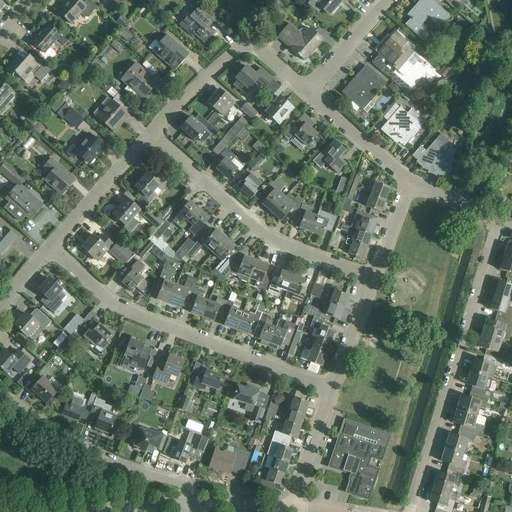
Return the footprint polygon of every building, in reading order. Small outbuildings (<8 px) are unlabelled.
[(67,0),(63,6),(64,7),(59,13),(71,24),(80,14),(86,19),(98,7),(89,0),(85,0),(83,3),(79,0),(67,0)] [(202,0),(197,0),(196,3),(203,9),(207,4),(202,0)] [(216,0),(211,6),(220,14),(225,8),(216,0)] [(342,1),(344,3),(346,0),(310,0),(307,4),(318,13),(322,9),(329,15),(342,1)] [(410,18),(405,25),(423,41),(429,34),(420,26),(428,17),(440,27),(450,16),(431,0),(419,0),(416,4),(406,15),(410,18)] [(214,21),(199,7),(190,17),(188,15),(180,24),(193,36),(195,34),(204,42),(210,35),(209,34),(212,31),(208,28),(214,21)] [(127,21),(122,16),(116,22),(120,27),(127,21)] [(466,24),(460,19),(454,25),(460,30),(466,24)] [(118,27),(112,22),(107,28),(113,33),(118,27)] [(60,35),(47,23),(31,41),(44,53),(57,39),(64,45),(71,37),(64,31),(60,35)] [(305,61),(316,48),(323,40),(310,29),(303,36),(289,24),(279,36),(293,48),(291,49),(305,61)] [(119,34),(128,42),(133,36),(125,28),(119,34)] [(389,38),(388,36),(375,51),(397,71),(407,59),(413,65),(419,59),(405,45),(407,42),(395,32),(389,38)] [(155,40),(148,47),(152,51),(175,71),(180,64),(189,55),(189,54),(167,34),(159,43),(155,40)] [(123,48),(115,40),(110,45),(119,53),(123,48)] [(83,62),(89,55),(83,50),(77,57),(83,62)] [(6,70),(12,76),(15,73),(23,80),(30,72),(41,82),(51,70),(44,64),(40,68),(37,65),(38,63),(29,56),(24,62),(18,56),(6,70)] [(136,63),(121,80),(128,86),(125,89),(134,97),(137,94),(143,99),(158,83),(136,63)] [(244,95),(257,80),(265,87),(273,79),(260,68),(255,74),(246,66),(236,78),(237,80),(233,85),(244,95)] [(369,102),(385,83),(365,66),(359,73),(362,75),(354,83),(356,85),(353,87),(350,85),(343,93),(361,109),(368,101),(369,102)] [(438,73),(443,77),(450,70),(445,66),(438,73)] [(385,67),(380,71),(391,81),(395,76),(385,67)] [(4,85),(0,81),(0,104),(4,99),(9,103),(15,96),(11,93),(12,92),(10,90),(11,89),(5,84),(4,85)] [(105,82),(100,87),(106,92),(111,86),(105,82)] [(391,83),(388,87),(399,96),(403,92),(397,86),(396,87),(391,83)] [(219,89),(207,102),(223,116),(234,103),(219,89)] [(271,89),(266,95),(270,98),(275,92),(271,89)] [(408,101),(413,95),(405,89),(400,95),(408,101)] [(279,97),(265,113),(278,124),(292,108),(279,97)] [(458,113),(465,101),(460,97),(452,109),(458,113)] [(57,114),(67,104),(60,98),(51,108),(57,114)] [(110,99),(95,116),(114,132),(124,120),(128,115),(126,114),(121,109),(112,101),(110,99)] [(240,109),(252,119),(257,113),(246,103),(240,109)] [(64,117),(72,108),(67,104),(57,114),(62,119),(64,117)] [(389,119),(380,130),(393,141),(397,136),(399,137),(399,138),(401,139),(398,143),(403,147),(404,146),(406,144),(425,121),(411,109),(407,113),(400,107),(389,119)] [(78,114),(72,108),(64,117),(76,128),(84,119),(78,114)] [(83,109),(78,114),(84,119),(89,115),(83,109)] [(39,119),(32,112),(25,120),(32,127),(39,119)] [(293,125),(284,136),(285,137),(290,141),(295,136),(307,146),(309,148),(310,148),(312,149),(314,148),(315,146),(316,144),(316,143),(314,141),(313,139),(317,134),(310,128),(314,124),(303,114),(293,125)] [(180,128),(195,142),(198,138),(203,143),(215,129),(199,115),(195,120),(191,117),(180,128)] [(242,119),(225,138),(230,143),(248,124),(242,119)] [(33,129),(39,135),(45,129),(39,123),(33,129)] [(31,135),(38,141),(41,137),(34,132),(31,135)] [(83,139),(85,141),(80,146),(75,142),(66,152),(74,159),(78,154),(89,164),(103,147),(88,133),(83,139)] [(455,150),(444,145),(448,140),(441,133),(425,151),(420,146),(412,156),(417,161),(416,162),(422,168),(423,166),(429,168),(428,171),(427,172),(435,175),(444,179),(445,179),(447,174),(450,166),(453,159),(452,159),(455,150)] [(34,140),(30,137),(22,146),(26,149),(34,140)] [(224,138),(219,143),(226,149),(226,148),(230,144),(224,138)] [(323,151),(314,161),(320,166),(324,162),(325,163),(337,173),(346,164),(339,158),(345,151),(334,141),(329,147),(324,152),(323,151)] [(226,149),(215,160),(220,164),(216,169),(222,174),(221,175),(226,180),(227,179),(228,179),(237,169),(239,171),(243,167),(243,165),(237,160),(235,160),(229,154),(231,152),(226,148),(226,149)] [(260,154),(249,166),(254,171),(264,159),(260,154)] [(75,179),(65,170),(52,158),(43,168),(50,174),(45,180),(61,195),(75,179)] [(6,162),(0,168),(0,170),(12,181),(18,175),(19,173),(6,162)] [(141,180),(135,187),(142,193),(140,196),(145,201),(148,204),(157,194),(153,191),(156,187),(161,191),(168,183),(163,179),(154,171),(150,176),(147,174),(146,175),(141,180)] [(255,190),(261,183),(250,173),(244,181),(245,182),(239,189),(250,199),(257,192),(255,190)] [(351,187),(355,189),(360,177),(356,176),(351,187)] [(341,177),(335,193),(343,196),(349,179),(341,177)] [(271,212),(285,197),(278,192),(285,184),(277,178),(265,191),(270,195),(262,204),(271,212)] [(370,195),(385,200),(390,188),(375,183),(370,195)] [(17,185),(6,198),(10,202),(18,209),(12,215),(20,221),(25,215),(30,219),(42,205),(19,184),(18,184),(17,185)] [(351,187),(347,199),(351,201),(355,189),(351,187)] [(122,204),(113,214),(126,225),(123,228),(128,233),(131,230),(138,222),(133,217),(139,210),(132,203),(123,195),(121,194),(116,200),(122,204)] [(385,200),(370,195),(366,207),(380,212),(385,200)] [(291,203),(285,197),(271,212),(281,221),(289,212),(295,218),(302,200),(297,196),(291,203)] [(175,218),(172,221),(182,230),(189,222),(199,210),(190,202),(175,218)] [(310,232),(316,216),(310,214),(312,208),(302,204),(297,215),(303,218),(299,228),(310,232)] [(148,209),(143,215),(158,228),(163,222),(148,209)] [(199,210),(189,222),(193,226),(189,230),(194,235),(209,219),(199,210)] [(357,210),(350,227),(372,235),(376,223),(371,221),(373,216),(357,210)] [(325,213),(319,211),(316,216),(310,232),(321,237),(325,226),(332,229),(337,217),(325,213)] [(163,222),(158,228),(152,235),(157,239),(157,240),(158,239),(170,225),(165,220),(163,222)] [(372,235),(350,227),(342,224),(340,230),(349,233),(347,239),(367,247),(372,235)] [(2,229),(0,226),(0,252),(1,253),(15,237),(4,227),(2,229)] [(204,244),(213,252),(225,238),(226,236),(222,232),(220,234),(216,230),(214,232),(209,228),(202,235),(194,245),(191,248),(186,253),(192,258),(196,253),(204,244)] [(334,234),(329,246),(337,249),(342,237),(338,236),(334,234)] [(92,235),(82,247),(97,261),(112,244),(101,235),(97,239),(92,235)] [(152,235),(148,239),(159,248),(162,252),(164,250),(166,248),(167,246),(158,239),(157,240),(157,239),(152,235)] [(225,238),(213,252),(222,260),(214,269),(220,273),(231,261),(238,253),(233,249),(234,247),(225,238)] [(148,239),(136,253),(143,258),(149,250),(150,249),(154,253),(159,248),(148,239)] [(369,248),(367,247),(347,239),(345,244),(351,246),(348,253),(355,256),(355,258),(359,260),(360,258),(363,259),(364,256),(366,257),(369,248)] [(119,241),(110,252),(122,263),(132,252),(119,241)] [(180,260),(186,253),(191,248),(194,245),(188,241),(175,255),(180,260)] [(511,247),(506,246),(503,258),(511,260),(511,247)] [(248,282),(249,278),(256,261),(244,257),(240,267),(236,265),(231,261),(220,273),(225,278),(230,272),(238,276),(240,280),(248,282)] [(511,260),(503,258),(499,270),(511,273),(511,278),(511,280),(511,279),(511,260)] [(144,266),(138,260),(130,269),(132,270),(121,282),(125,286),(124,287),(130,292),(131,291),(132,292),(136,288),(141,292),(148,284),(137,274),(144,266)] [(265,290),(271,274),(265,272),(267,265),(256,261),(249,278),(256,281),(254,286),(258,288),(265,290)] [(169,304),(176,285),(168,282),(172,272),(163,269),(157,284),(162,286),(157,300),(169,304)] [(273,279),(272,279),(268,291),(278,295),(281,288),(287,290),(294,272),(288,269),(286,270),(286,272),(282,271),(279,278),(278,281),(273,279)] [(291,300),(301,303),(306,292),(300,290),(304,279),(300,278),(301,276),(300,274),(294,272),(287,290),(294,293),(291,300)] [(48,299),(44,304),(53,313),(63,302),(62,302),(67,297),(67,295),(61,290),(48,278),(38,290),(48,299)] [(183,288),(176,285),(169,304),(180,309),(185,295),(191,297),(194,288),(197,282),(187,278),(183,288)] [(511,279),(511,280),(510,286),(498,282),(497,285),(494,284),(491,294),(511,300),(511,279)] [(310,295),(314,297),(319,299),(323,287),(315,283),(310,295)] [(194,288),(191,297),(189,300),(195,302),(191,313),(202,317),(208,301),(202,299),(204,292),(194,288)] [(329,303),(344,308),(348,296),(334,291),(329,303)] [(511,321),(511,319),(511,300),(491,294),(488,305),(490,306),(489,309),(502,312),(500,318),(501,318),(511,321)] [(215,304),(208,301),(202,317),(213,321),(217,311),(223,313),(222,316),(228,302),(217,297),(215,304)] [(228,302),(222,316),(227,318),(224,326),(236,330),(242,313),(236,310),(237,308),(232,306),(234,303),(228,300),(228,302)] [(339,320),(344,308),(329,303),(324,300),(322,305),(328,307),(326,310),(325,314),(339,320)] [(306,305),(304,312),(315,317),(318,318),(322,310),(311,306),(307,304),(306,305)] [(25,313),(15,325),(27,336),(28,336),(34,341),(39,335),(51,322),(37,309),(30,317),(25,313)] [(242,313),(236,330),(247,335),(250,327),(255,329),(256,329),(260,317),(262,313),(256,311),(255,314),(250,312),(249,315),(242,313)] [(271,321),(260,317),(256,329),(262,331),(259,339),(261,340),(260,343),(268,347),(275,328),(269,325),(271,321)] [(318,318),(315,317),(311,327),(319,330),(316,338),(330,343),(335,331),(330,329),(333,324),(318,318)] [(511,330),(511,321),(501,318),(499,324),(486,320),(482,333),(501,339),(509,341),(511,330)] [(70,334),(78,325),(72,320),(64,329),(70,334)] [(70,334),(67,338),(72,343),(78,337),(80,340),(83,336),(95,347),(98,345),(103,349),(109,343),(106,341),(112,335),(99,324),(97,327),(91,322),(88,325),(83,320),(78,325),(70,334)] [(275,328),(268,347),(276,350),(278,346),(280,347),(281,345),(282,344),(283,340),(289,342),(294,330),(284,326),(282,330),(275,328)] [(63,332),(58,337),(62,341),(67,336),(63,332)] [(499,346),(501,339),(482,333),(478,347),(492,351),(490,357),(503,361),(507,362),(506,355),(504,355),(506,348),(499,346)] [(316,338),(311,349),(326,355),(330,343),(316,338)] [(124,355),(120,365),(128,368),(130,366),(135,368),(136,368),(143,371),(149,356),(150,356),(154,358),(156,351),(151,349),(150,352),(143,349),(144,346),(145,344),(130,339),(124,354),(124,355)] [(292,355),(294,350),(296,343),(292,342),(288,354),(292,355)] [(12,367),(19,373),(30,361),(19,351),(13,357),(4,349),(0,353),(0,367),(7,374),(12,367)] [(311,349),(309,356),(307,361),(321,367),(326,355),(311,349)] [(474,359),(470,372),(487,377),(493,379),(496,366),(501,367),(503,361),(490,357),(484,355),(482,361),(474,359)] [(152,379),(166,384),(170,374),(177,377),(183,361),(169,356),(164,368),(158,366),(152,379)] [(35,364),(39,368),(43,364),(39,360),(35,364)] [(511,364),(510,364),(503,362),(501,367),(509,370),(511,370),(511,364)] [(201,364),(198,373),(193,385),(204,389),(206,385),(217,389),(222,376),(214,373),(215,370),(201,364)] [(468,372),(466,378),(468,379),(466,385),(472,387),(474,387),(473,393),(474,394),(488,398),(491,399),(493,393),(493,392),(488,391),(492,379),(486,377),(487,377),(470,372),(468,372)] [(17,382),(23,387),(29,380),(23,375),(17,382)] [(38,383),(32,378),(24,387),(33,395),(35,393),(46,403),(58,390),(43,377),(38,383)] [(144,384),(139,397),(150,402),(154,393),(149,391),(151,387),(144,384)] [(130,385),(127,392),(137,396),(140,389),(134,387),(130,385)] [(251,421),(260,424),(264,410),(253,406),(259,389),(249,386),(248,389),(236,386),(232,400),(245,404),(243,410),(254,413),(251,421)] [(485,410),(488,398),(474,394),(472,400),(461,396),(457,409),(476,415),(478,408),(485,410)] [(70,400),(67,399),(64,404),(66,405),(63,414),(78,420),(79,416),(87,419),(91,408),(87,406),(83,405),(85,400),(72,395),(70,400)] [(183,395),(178,408),(185,411),(190,398),(183,395)] [(279,395),(273,400),(277,405),(283,401),(279,395)] [(109,413),(111,407),(104,404),(105,402),(96,398),(88,418),(97,422),(94,428),(110,434),(112,427),(115,427),(117,422),(115,421),(116,416),(109,413)] [(293,398),(289,410),(304,415),(308,403),(293,398)] [(266,415),(270,416),(274,405),(270,403),(266,415)] [(474,423),(476,415),(457,409),(454,409),(451,419),(454,419),(453,423),(464,426),(462,432),(475,436),(482,438),(485,427),(474,423)] [(300,426),(304,415),(289,410),(286,422),(300,426)] [(214,423),(208,421),(205,428),(212,430),(214,423)] [(353,474),(352,475),(351,476),(351,477),(350,478),(350,479),(350,480),(350,481),(350,482),(350,483),(350,484),(349,484),(347,492),(356,495),(356,496),(355,496),(356,497),(357,498),(358,498),(359,498),(360,499),(362,499),(363,499),(363,498),(363,497),(367,499),(372,485),(373,485),(374,484),(374,483),(375,482),(375,481),(376,479),(376,478),(376,477),(375,477),(377,469),(366,466),(369,456),(381,460),(389,436),(344,421),(329,466),(344,471),(345,468),(354,471),(353,474)] [(296,439),(300,426),(286,422),(281,434),(274,431),(272,437),(290,443),(291,437),(296,439)] [(511,428),(504,427),(501,436),(511,439),(511,437),(511,428)] [(151,454),(154,448),(161,451),(167,436),(159,433),(158,435),(140,428),(135,440),(139,449),(151,454)] [(458,431),(457,437),(449,434),(445,448),(463,453),(466,440),(473,442),(475,436),(462,432),(458,431)] [(167,443),(163,453),(172,457),(171,458),(185,464),(187,457),(191,447),(203,452),(208,440),(191,433),(187,444),(179,441),(178,441),(169,437),(167,443)] [(254,439),(248,437),(246,444),(252,446),(254,439)] [(274,457),(288,462),(292,450),(288,448),(290,443),(272,437),(266,455),(274,457)] [(230,470),(243,474),(250,453),(236,448),(234,454),(215,447),(208,467),(229,474),(230,470)] [(460,460),(463,453),(445,448),(441,461),(449,464),(447,469),(463,474),(467,462),(460,460)] [(250,462),(255,464),(258,452),(254,451),(250,462)] [(284,474),(288,462),(274,457),(270,469),(284,474)] [(250,462),(246,475),(251,476),(255,464),(250,462)] [(275,484),(280,486),(284,474),(270,469),(266,481),(261,479),(258,490),(272,492),(275,484)] [(438,473),(433,487),(450,492),(452,484),(459,487),(463,474),(447,469),(445,475),(438,473)] [(433,487),(429,501),(437,504),(435,509),(434,511),(451,511),(457,494),(450,492),(433,487)] [(488,504),(482,502),(479,511),(485,511),(487,508),(488,504)]
